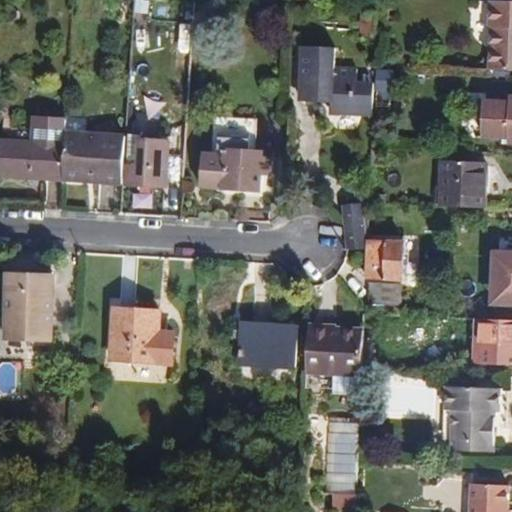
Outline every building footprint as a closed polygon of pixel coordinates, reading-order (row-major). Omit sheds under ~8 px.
[(511,2),(492,1),(491,29),(493,29),(491,69),(511,70),(511,2)] [(377,34),(378,12),(362,12),(361,33),(377,34)] [(373,116),(375,82),(359,81),(359,69),(337,68),(338,48),(305,46),(302,102),(332,103),(331,114),(373,116)] [(511,143),(511,101),(486,101),(485,139),(511,140),(511,143)] [(273,159),(264,158),(265,152),(256,152),(258,119),(227,117),(225,155),(205,153),(202,188),(262,192),(264,172),(272,173),(273,159)] [(128,135),(67,132),(66,144),(64,176),(91,178),(90,183),(124,185),(128,135)] [(138,138),(130,137),(127,185),(168,187),(171,142),(138,140),(138,138)] [(64,176),(66,144),(3,140),(0,177),(64,181),(64,176)] [(444,161),(442,206),(486,208),(488,163),(444,161)] [(356,191),(356,205),(362,205),(365,249),(367,249),(369,196),(360,189),(356,191)] [(370,203),(386,204),(386,195),(371,194),(370,203)] [(345,206),(346,225),(347,250),(365,249),(362,205),(356,205),(345,206)] [(406,242),(368,240),(367,279),(405,282),(406,242)] [(511,254),(492,254),(490,293),(499,294),(498,305),(511,305),(511,254)] [(9,271),(8,314),(32,315),(53,315),(54,272),(9,271)] [(368,305),(403,307),(404,285),(370,283),(368,305)] [(161,312),(115,309),(111,360),(173,365),(175,333),(160,332),(161,312)] [(32,315),(8,314),(7,329),(31,330),(32,315)] [(511,320),(477,319),(475,363),(511,364),(511,320)] [(295,367),(297,327),(243,324),(241,364),(295,367)] [(363,380),(365,330),(309,327),(306,375),(332,376),(332,389),(329,389),(328,394),(331,398),(339,398),(339,395),(363,396),(363,380)] [(306,388),(329,389),(332,389),(332,376),(306,375),(306,388)] [(503,389),(446,387),(445,411),(453,411),(451,452),(496,453),(498,414),(502,414),(503,389)] [(57,468),(42,467),(41,489),(65,490),(65,480),(57,480),(57,468)] [(506,511),(508,486),(472,485),(470,511),(506,511)] [(358,511),(359,491),(340,490),(339,510),(358,511)]
